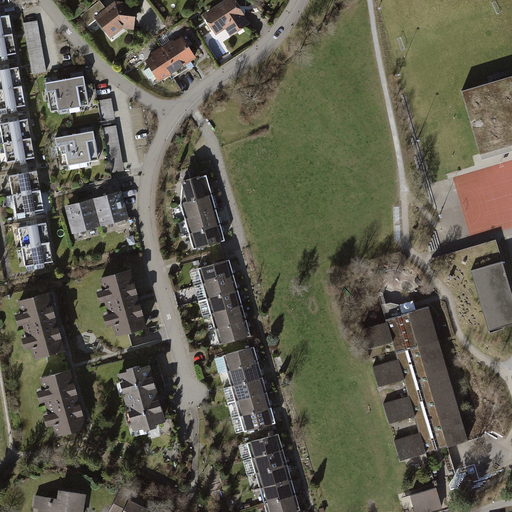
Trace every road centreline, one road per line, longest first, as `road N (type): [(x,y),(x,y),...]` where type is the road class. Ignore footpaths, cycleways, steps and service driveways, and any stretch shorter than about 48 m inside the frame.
road 1 (residential): [(172,114),(148,161),(144,213),(191,394)]
road 2 (residential): [(45,0),(98,66),(172,114)]
road 3 (residential): [(297,0),(281,33),(172,114)]
